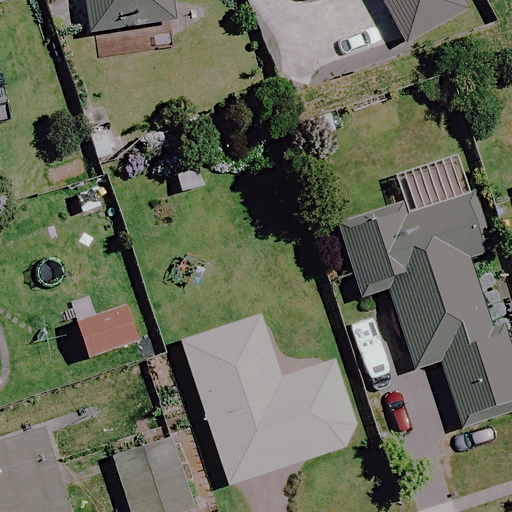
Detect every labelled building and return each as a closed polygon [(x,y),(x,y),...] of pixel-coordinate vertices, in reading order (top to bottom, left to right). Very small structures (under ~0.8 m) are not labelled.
[(76,0),(81,37),(172,28),(169,0),(76,0)] [(460,0),(379,0),(406,48),(468,14),(460,0)] [(482,260),(465,203),(339,241),(356,297),(385,288),(411,374),(437,366),(455,426),(511,409),(511,326),(511,323),(487,330),(467,264),(482,260)] [(280,382),(259,319),(177,347),(225,490),(357,446),(330,365),(280,382)] [(0,511),(63,511),(40,434),(0,446),(0,511)] [(193,511),(170,436),(106,455),(123,511),(193,511)]
